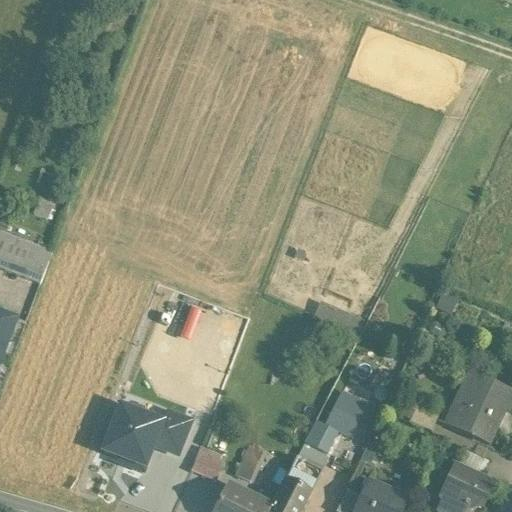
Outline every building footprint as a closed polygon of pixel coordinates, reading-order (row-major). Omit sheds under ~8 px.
[(37,205),(32,218),(46,223),(51,210),(37,205)] [(51,254),(0,234),(0,270),(39,286),(51,254)] [(353,347),(363,323),(318,304),(308,328),(353,347)] [(0,354),(13,320),(0,315),(0,354)] [(511,405),(511,397),(465,376),(456,396),(460,398),(445,430),(487,449),(503,415),(507,417),(511,405)] [(362,405),(339,393),(333,405),(324,423),(346,434),(362,405)] [(161,426),(119,411),(102,455),(125,464),(124,468),(142,475),(152,449),(161,426)] [(436,422),(414,412),(407,425),(429,435),(436,422)] [(189,425),(165,415),(161,426),(152,449),(177,458),(189,425)] [(315,425),(305,447),(326,457),(337,436),(315,425)] [(227,458),(200,447),(190,473),(217,483),(227,458)] [(264,456),(248,448),(234,479),(251,486),(264,456)] [(303,466),(294,461),(289,472),(282,485),(309,499),(321,475),(303,466)] [(479,511),(489,490),(453,473),(439,503),(441,504),(458,511),(474,511),(475,511),(479,511)] [(209,511),(240,511),(243,506),(239,504),(244,492),(227,484),(225,483),(209,511)] [(302,511),(309,499),(282,485),(274,502),(269,511),(302,511)] [(402,511),(406,504),(366,486),(360,499),(354,511),(402,511)] [(354,511),(360,499),(345,492),(335,511),(354,511)] [(258,494),(250,509),(254,511),(268,511),(269,511),(274,502),(258,494)]
